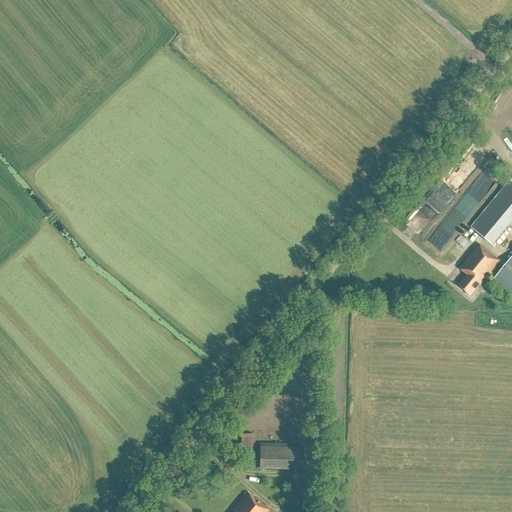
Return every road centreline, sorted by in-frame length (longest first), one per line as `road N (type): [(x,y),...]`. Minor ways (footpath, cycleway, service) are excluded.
road 1 (tertiary): [(133,511),(511,49)]
road 2 (track): [(337,511),(340,294),(327,276)]
